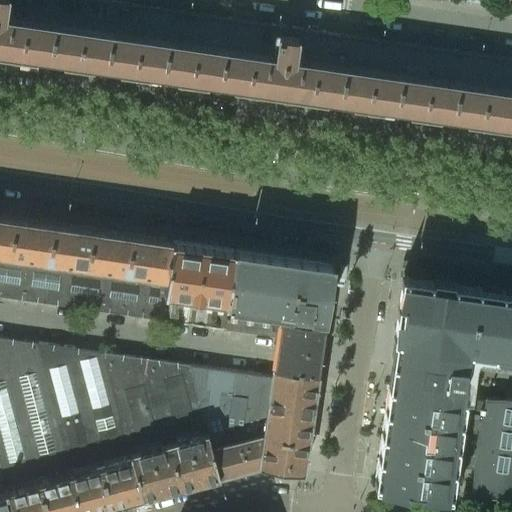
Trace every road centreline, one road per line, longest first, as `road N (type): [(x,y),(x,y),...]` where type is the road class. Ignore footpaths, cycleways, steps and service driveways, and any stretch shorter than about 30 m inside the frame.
road 1 (secondary): [(511,207),(0,128)]
road 2 (residential): [(511,163),(0,90)]
road 3 (secondary): [(0,177),(370,234)]
road 4 (residential): [(0,316),(353,365)]
road 5 (residential): [(511,30),(306,0)]
road 6 (residential): [(329,506),(353,365)]
road 7 (secondary): [(370,234),(511,254)]
road 8 (residential): [(190,511),(247,501),(329,506)]
road 9 (residential): [(353,365),(370,234)]
